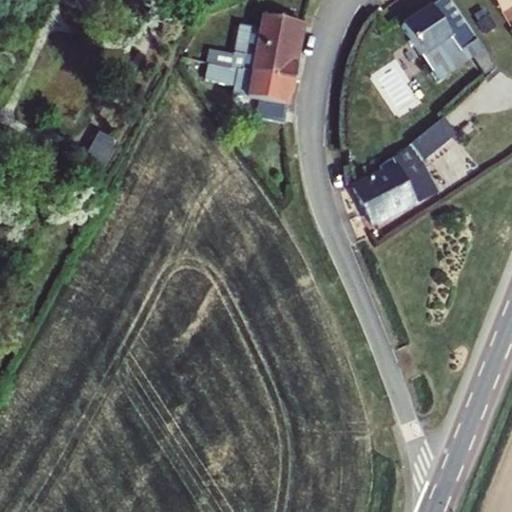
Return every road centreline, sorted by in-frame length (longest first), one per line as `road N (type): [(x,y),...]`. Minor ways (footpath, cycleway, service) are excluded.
road 1 (residential): [(438,502),(314,161),(313,85),(346,0)]
road 2 (tertiary): [(511,317),(438,502)]
